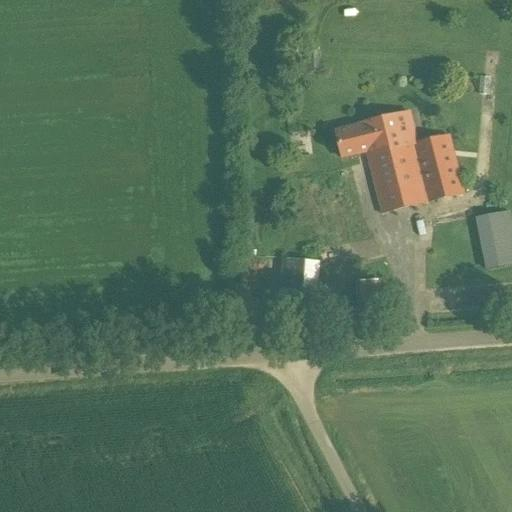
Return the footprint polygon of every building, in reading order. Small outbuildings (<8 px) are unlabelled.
[(306,73),(320,73),(319,51),(305,51),(306,73)] [(419,144),(411,112),(335,131),(342,160),(367,154),(382,215),(465,195),(451,137),(419,144)] [(511,219),(510,211),(475,218),(478,235),(511,227),(511,219)] [(279,260),(279,309),(317,309),(318,260),(279,260)] [(380,302),(379,280),(360,281),(360,303),(380,302)]
